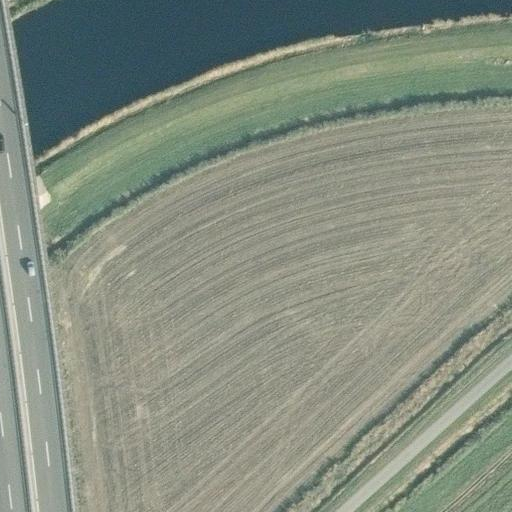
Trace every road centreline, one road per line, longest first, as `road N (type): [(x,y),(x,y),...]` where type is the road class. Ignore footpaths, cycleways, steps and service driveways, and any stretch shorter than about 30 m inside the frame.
road 1 (motorway): [(57,511),(0,76)]
road 2 (unclassified): [(346,511),(511,364)]
road 3 (motorway): [(0,356),(17,511)]
